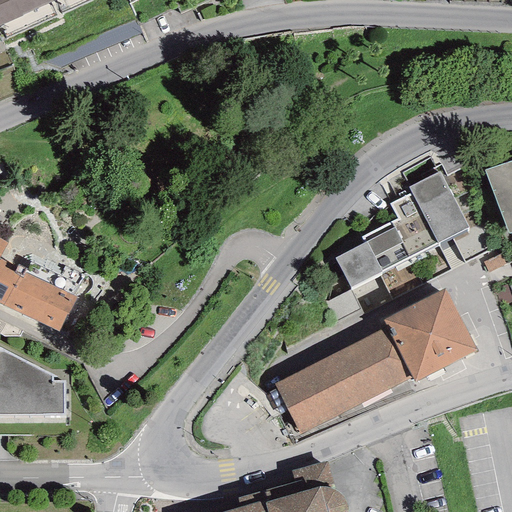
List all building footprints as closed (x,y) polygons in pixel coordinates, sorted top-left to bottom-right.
[(0,0),(0,25),(55,0),(0,0)] [(366,49),(366,31),(330,32),(331,50),(366,49)] [(297,51),(331,50),(330,32),(296,33),(297,51)] [(297,51),(296,33),(237,41),(238,60),(297,51)] [(511,232),(511,161),(484,170),(508,234),(511,232)] [(335,258),(350,288),(351,290),(361,310),(363,314),(451,270),(437,244),(468,227),(439,172),(408,187),(411,193),(389,204),(397,218),(361,237),(365,243),(335,258)] [(0,303),(3,305),(58,332),(76,298),(25,273),(22,279),(3,266),(6,262),(0,259),(0,254),(7,243),(0,239),(0,303)] [(483,262),(488,273),(511,261),(511,258),(507,250),(483,262)] [(500,306),(511,301),(511,292),(509,285),(508,284),(494,289),(500,306)] [(415,383),(476,351),(445,288),(383,320),(386,327),(412,378),(415,383)] [(351,290),(325,302),(334,323),(361,310),(351,290)] [(274,385),(299,433),(412,378),(386,327),(274,385)] [(0,414),(65,414),(64,381),(53,381),(52,375),(0,349),(0,414)] [(347,511),(346,505),(344,500),(341,496),(339,492),(334,490),(326,461),(291,471),(295,482),(237,498),(240,506),(221,511),(347,511)]
